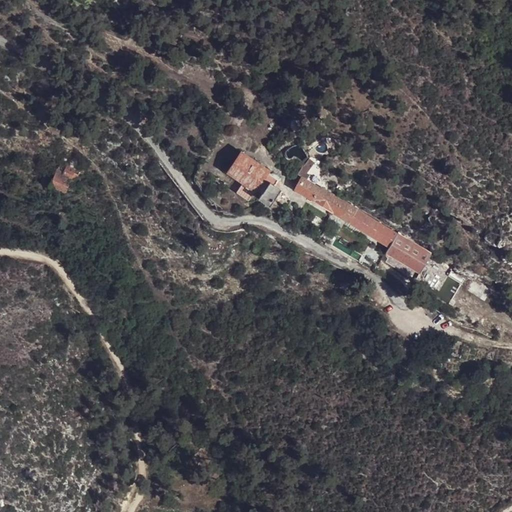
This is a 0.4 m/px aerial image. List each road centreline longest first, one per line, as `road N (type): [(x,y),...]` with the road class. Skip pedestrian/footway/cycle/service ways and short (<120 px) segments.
road 1 (residential): [(439,331),(365,276),(265,223),(216,221),(128,118),(0,41)]
road 2 (track): [(0,251),(55,263),(100,331),(137,427),(141,462),(132,511)]
road 3 (track): [(0,92),(94,164),(155,292)]
